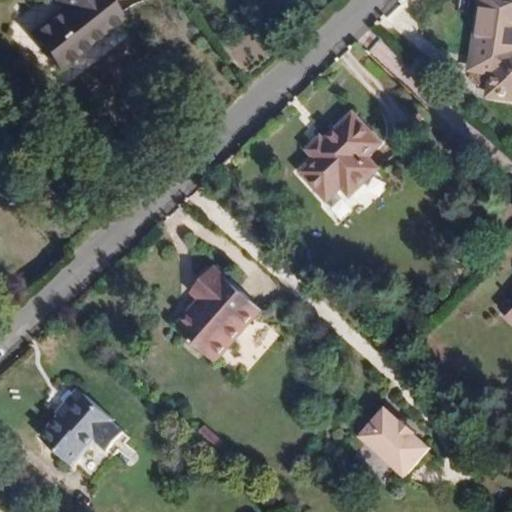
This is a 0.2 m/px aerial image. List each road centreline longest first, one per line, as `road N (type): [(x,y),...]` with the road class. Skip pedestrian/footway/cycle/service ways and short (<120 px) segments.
road 1 (residential): [(0,350),(373,0)]
road 2 (unknown): [(173,187),(479,457)]
